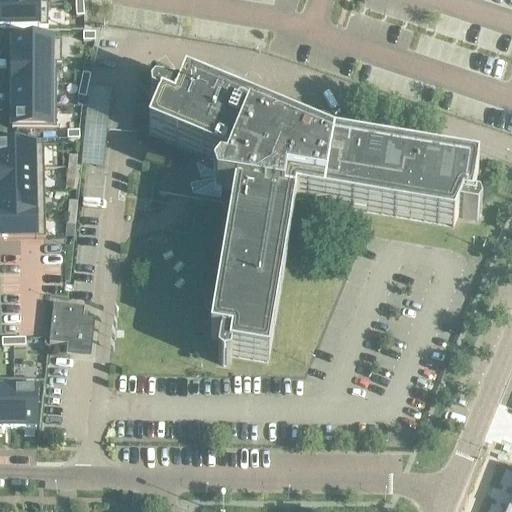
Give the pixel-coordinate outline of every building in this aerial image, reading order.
[(43,7),(0,6),(0,28),(47,28),(47,5),(43,5),(43,7)] [(83,6),(75,6),(76,18),(84,18),(83,6)] [(61,42),(12,42),(12,64),(56,64),(56,66),(61,66),(61,42)] [(56,64),(12,64),(12,86),(56,86),(56,66),(56,64)] [(82,75),(80,86),(88,88),(90,77),(82,75)] [(56,86),(12,86),(12,108),(56,108),(56,86)] [(80,86),(77,98),(85,99),(88,88),(80,86)] [(231,358),(268,364),(295,202),(453,229),(457,219),(476,222),(481,216),(478,209),(471,208),(478,172),(333,147),(185,86),(180,98),(154,93),(150,98),(151,105),(160,108),(148,136),(207,160),(207,162),(186,175),(193,198),(220,203),(221,195),(235,197),(211,341),(221,342),(218,364),(223,368),(230,366),(231,358)] [(105,124),(109,103),(90,99),(86,120),(105,124)] [(56,108),(12,108),(12,130),(56,130),(56,108)] [(79,133),(67,133),(67,141),(79,141),(79,133)] [(43,146),(0,147),(0,170),(44,170),(43,146)] [(69,158),(68,170),(76,171),(77,159),(69,158)] [(44,170),(0,170),(0,193),(44,193),(44,170)] [(68,170),(66,182),(74,183),(76,171),(68,170)] [(0,216),(45,216),(44,193),(0,193),(0,216)] [(69,203),(68,215),(82,213),(83,201),(69,203)] [(68,215),(66,227),(80,225),(82,213),(68,215)] [(45,216),(0,216),(0,240),(45,240),(45,216)] [(70,354),(87,355),(89,331),(82,330),(84,310),(53,307),(49,345),(71,348),(70,354)] [(20,340),(13,341),(13,349),(25,348),(25,340),(20,340)] [(13,341),(1,341),(2,349),(13,349),(13,341)] [(13,382),(0,381),(0,430),(13,431),(13,382)] [(36,382),(13,382),(13,431),(35,431),(36,382)]
